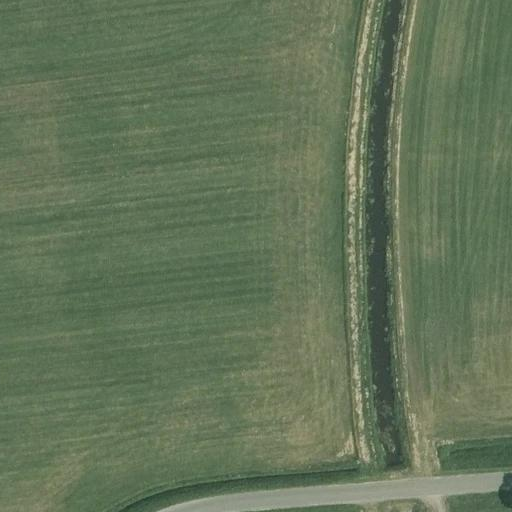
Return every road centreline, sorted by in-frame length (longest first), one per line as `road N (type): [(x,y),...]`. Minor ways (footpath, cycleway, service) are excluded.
road 1 (track): [(380,511),(366,437),(353,249),(376,0)]
road 2 (unclassified): [(187,511),(511,481)]
